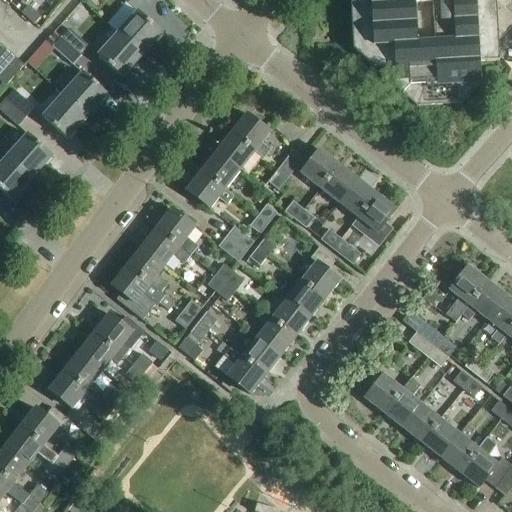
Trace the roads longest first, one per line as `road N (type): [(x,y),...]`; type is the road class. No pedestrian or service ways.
road 1 (residential): [(446,200),(311,373),(307,393),(314,415),(436,511)]
road 2 (unclassified): [(242,36),(0,362)]
road 3 (unclassified): [(242,36),(446,200)]
